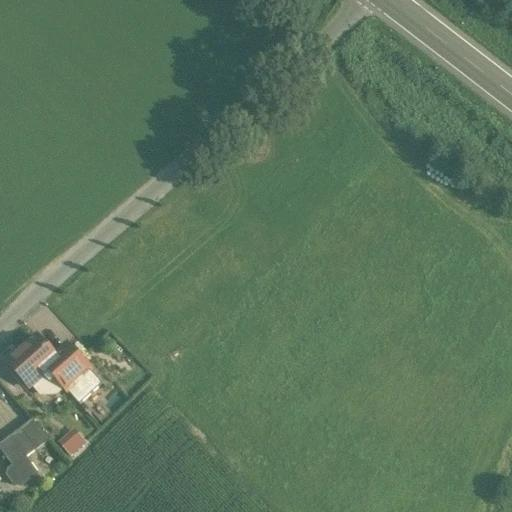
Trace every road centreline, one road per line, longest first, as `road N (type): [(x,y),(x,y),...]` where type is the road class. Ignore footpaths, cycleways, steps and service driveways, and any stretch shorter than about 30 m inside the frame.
road 1 (residential): [(0,327),(366,0)]
road 2 (secondary): [(386,0),(511,96)]
